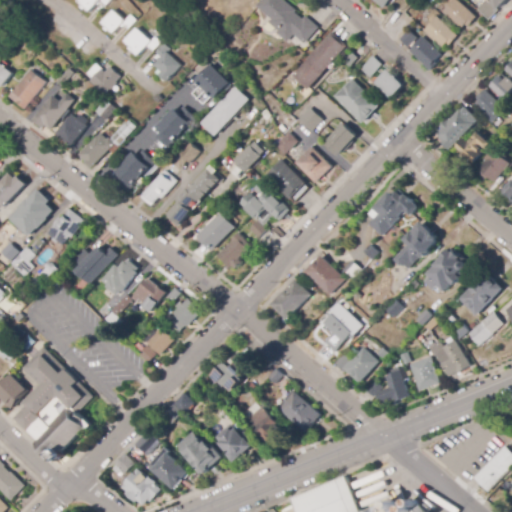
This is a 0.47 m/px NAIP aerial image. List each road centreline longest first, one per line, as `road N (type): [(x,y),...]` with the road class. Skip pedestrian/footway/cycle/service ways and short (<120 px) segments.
road 1 (residential): [(43,511),(511,22)]
road 2 (residential): [(0,119),(238,309),(471,511)]
road 3 (tertiary): [(511,381),(201,511)]
road 4 (residential): [(401,144),(511,238)]
road 5 (residential): [(339,0),(445,98)]
road 6 (residential): [(52,0),(154,87)]
